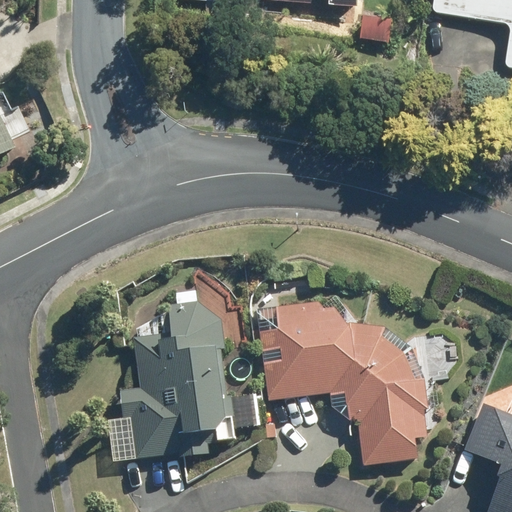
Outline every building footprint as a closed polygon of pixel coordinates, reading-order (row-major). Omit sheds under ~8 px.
[(336,0),(337,0),(337,10),(365,12),(366,0),(238,0),(265,3),(265,0),(271,0),(271,3),(320,8),(321,0),(336,0)] [(511,0),(439,0),(438,12),(443,18),(511,28),(511,27),(511,64),(511,67),(511,0)] [(356,19),(355,41),(387,42),(387,20),(356,19)] [(0,161),(21,151),(0,105),(0,161)] [(203,301),(175,305),(178,331),(139,336),(146,387),(128,389),(131,416),(137,415),(143,458),(185,452),(186,455),(216,452),(215,442),(225,441),(223,429),(227,428),(236,417),(228,346),(230,346),(226,319),(203,301)] [(282,307),(285,328),(267,330),(274,399),(360,390),(367,465),(424,458),(422,438),(434,437),(430,410),(435,409),(431,378),(422,379),(411,353),(388,335),(391,327),(353,324),(337,308),(328,308),(327,302),(282,307)] [(473,448),(511,463),(511,473),(496,511),(511,511),(511,412),(490,404),(473,448)] [(279,425),(270,425),(271,438),(280,437),(279,425)]
